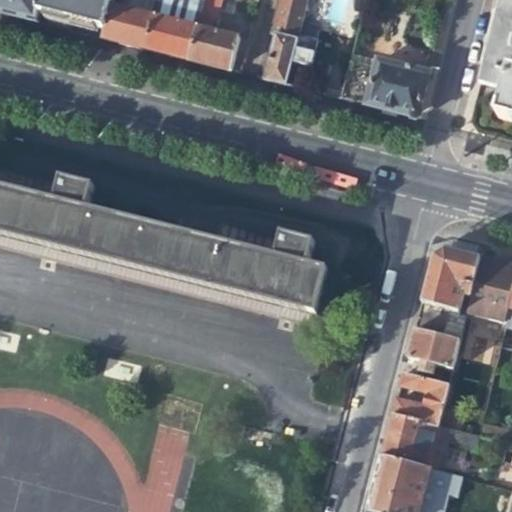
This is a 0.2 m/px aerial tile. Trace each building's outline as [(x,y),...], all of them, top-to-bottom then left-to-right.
[(40,0),(0,0),(0,15),(1,16),(35,24),(37,15),(40,0)] [(40,0),(37,15),(71,24),(102,31),(108,8),(110,0),(40,0)] [(157,0),(152,19),(144,52),(160,56),(187,63),(203,0),(157,0)] [(216,0),(203,0),(187,63),(206,67),(229,73),(237,41),(208,33),(216,0)] [(277,0),(268,36),(273,37),(295,43),(300,24),(306,0),(277,0)] [(511,0),(498,0),(495,15),(499,15),(486,64),(482,64),(477,85),(504,91),(496,119),(511,123),(511,0)] [(152,19),(108,8),(102,31),(100,41),(116,45),(144,52),(152,19)] [(290,89),(303,92),(316,43),(314,42),(318,29),(300,24),(295,43),(273,37),(269,54),(262,81),(290,89)] [(347,65),(338,100),(409,118),(417,113),(427,75),(376,62),(373,72),(347,65)] [(0,235),(308,312),(313,313),(325,269),(306,264),(311,242),(279,234),(273,256),(86,209),(91,187),(59,179),(53,201),(0,187),(0,235)] [(355,194),(327,187),(325,193),(354,200),(355,194)] [(0,247),(305,323),(308,312),(0,235),(0,247)] [(463,296),(470,297),(479,259),(455,252),(443,249),(432,255),(412,331),(441,338),(442,331),(448,310),(459,313),(463,296)] [(465,316),(502,325),(511,286),(511,266),(492,262),(479,259),(470,297),(465,316)] [(511,286),(502,325),(501,328),(511,330),(511,286)] [(465,316),(470,297),(463,296),(459,313),(448,310),(442,331),(460,336),(464,319),(465,316)] [(434,366),(444,369),(451,370),(460,336),(442,331),(441,338),(412,331),(410,340),(405,359),(419,362),(417,372),(431,376),(434,366)] [(444,369),(440,385),(447,387),(451,370),(444,369)] [(423,409),(394,401),(390,417),(437,428),(447,387),(440,385),(401,375),(398,388),(426,395),(423,409)] [(477,438),(437,428),(390,417),(386,435),(379,459),(426,470),(434,435),(445,438),(444,442),(474,449),(477,438)] [(493,487),(511,491),(511,447),(504,445),(493,487)] [(448,476),(426,470),(379,459),(374,481),(365,511),(416,511),(424,485),(444,489),(448,476)]
